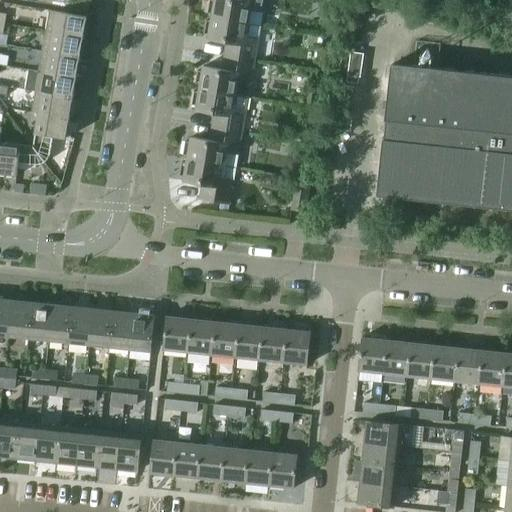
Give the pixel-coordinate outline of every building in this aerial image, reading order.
[(80,0),(68,0),(68,7),(89,10),(90,2),(80,0)] [(210,0),(208,12),(213,13),(212,17),(261,25),(265,0),(210,0)] [(50,10),(46,31),(84,37),(87,16),(50,10)] [(261,25),(212,17),(212,21),(207,20),(204,33),(209,34),(208,39),(226,42),(232,43),(229,56),(225,55),(225,56),(255,61),(261,25)] [(46,31),(43,51),(80,57),(84,37),(46,31)] [(43,51),(39,71),(77,77),(80,57),(43,51)] [(348,74),(360,76),(363,54),(352,53),(348,74)] [(201,84),(200,88),(249,96),(255,61),(225,56),(229,57),(227,70),(204,66),(203,71),(198,70),(196,84),(201,84)] [(388,120),(386,140),(384,139),(378,195),(511,208),(511,76),(392,64),(386,120),(388,120)] [(26,89),(36,91),(73,98),(77,77),(39,71),(30,69),(26,89)] [(0,93),(8,94),(9,85),(0,84),(0,93)] [(213,126),(212,127),(242,132),(249,96),(200,88),(199,92),(195,91),(192,105),(197,105),(196,110),(219,114),(217,127),(213,126)] [(32,112),(39,113),(70,118),(73,98),(36,91),(32,112)] [(340,129),(350,131),(353,108),(342,107),(340,129)] [(39,113),(34,145),(46,162),(47,161),(48,159),(49,157),(50,155),(51,154),(54,136),(66,138),(70,118),(39,113)] [(236,167),(242,132),(212,127),(217,128),(215,141),(209,140),(191,137),(191,141),(186,141),(184,154),(188,155),(188,159),(236,167)] [(304,139),(306,128),(299,127),(295,129),(293,137),(304,139)] [(1,142),(0,148),(0,173),(18,175),(19,163),(36,164),(38,164),(41,164),(42,164),(44,163),(46,162),(34,145),(1,142)] [(236,167),(188,159),(187,162),(182,162),(180,175),(185,176),(184,181),(202,184),(207,185),(205,198),(200,197),(200,199),(230,204),(236,167)] [(292,209),(306,211),(311,181),(297,178),(292,209)] [(0,334),(9,335),(13,300),(0,298),(0,334)] [(9,335),(29,338),(33,302),(13,300),(9,335)] [(29,338),(49,340),(53,304),(33,302),(29,338)] [(49,340),(70,342),(73,307),(53,304),(49,340)] [(70,342),(90,344),(94,309),(73,307),(70,342)] [(90,344),(110,346),(114,311),(94,309),(90,344)] [(110,346),(130,348),(134,313),(114,311),(110,346)] [(134,313),(130,348),(151,351),(155,315),(134,313)] [(163,349),(188,352),(191,319),(167,316),(163,349)] [(188,352),(212,354),(215,321),(191,319),(188,352)] [(212,354),(236,357),(239,324),(215,321),(212,354)] [(236,357),(260,359),(263,326),(239,324),(236,357)] [(260,359),(283,362),(287,329),(263,326),(260,359)] [(287,329),(283,362),(308,364),(312,332),(287,329)] [(359,370),(384,373),(387,340),(363,337),(359,370)] [(384,373),(407,375),(411,342),(387,340),(384,373)] [(407,375),(431,378),(435,345),(411,342),(407,375)] [(431,378),(455,380),(459,347),(435,345),(431,378)] [(455,380),(479,383),(483,350),(459,347),(455,380)] [(479,383),(503,386),(506,353),(483,350),(479,383)] [(503,386),(511,386),(511,353),(506,353),(503,386)] [(32,378),(45,379),(46,370),(33,368),(32,378)] [(5,369),(4,378),(17,379),(18,370),(5,369)] [(46,370),(45,379),(57,380),(58,371),(46,370)] [(73,382),(86,383),(87,374),(74,373),(73,382)] [(87,374),(86,383),(98,385),(99,376),(87,374)] [(114,386),(126,388),(127,379),(115,377),(114,386)] [(4,378),(3,387),(16,388),(17,379),(4,378)] [(127,379),(126,388),(139,389),(140,380),(127,379)] [(167,391),(184,393),(185,383),(168,381),(167,391)] [(185,383),(184,393),(199,395),(200,385),(185,383)] [(31,393),(43,394),(44,385),(32,384),(31,393)] [(44,385),(43,394),(56,395),(57,386),(44,385)] [(215,396),(231,398),(232,388),(216,386),(215,396)] [(71,397),(84,398),(85,389),(72,388),(71,397)] [(232,388),(231,398),(247,400),(248,390),(232,388)] [(85,389),(84,398),(96,400),(97,391),(85,389)] [(263,401),(279,403),(280,393),(264,391),(263,401)] [(112,401),(125,403),(126,394),(113,392),(112,401)] [(280,393),(279,403),(295,404),(296,395),(280,393)] [(126,394),(125,403),(137,404),(138,395),(126,394)] [(165,409),(182,411),(183,401),(167,399),(165,409)] [(183,401),(182,411),(197,412),(198,402),(183,401)] [(363,412),(379,414),(380,404),(364,402),(363,412)] [(214,414),(230,415),(231,406),(215,404),(214,414)] [(380,404),(379,414),(395,416),(396,406),(380,404)] [(231,406),(230,415),(245,417),(246,407),(231,406)] [(411,417),(427,419),(428,409),(412,407),(411,417)] [(261,419),(277,420),(278,410),(262,409),(261,419)] [(428,409),(427,419),(443,421),(444,411),(428,409)] [(278,410),(277,420),(293,422),(294,412),(278,410)] [(459,422),(475,424),(476,414),(460,412),(459,422)] [(476,414),(475,424),(491,426),(492,416),(476,414)] [(0,455),(16,457),(20,422),(0,419),(0,455)] [(368,421),(365,442),(401,446),(411,447),(413,425),(368,421)] [(16,457),(36,460),(40,424),(20,422),(16,457)] [(36,460),(57,462),(61,426),(40,424),(36,460)] [(57,462),(77,464),(81,428),(61,426),(57,462)] [(77,464),(97,466),(101,431),(81,428),(77,464)] [(454,439),(453,451),(462,452),(464,431),(446,429),(445,438),(454,439)] [(97,466),(118,468),(121,433),(101,431),(97,466)] [(121,433),(118,468),(139,470),(142,435),(121,433)] [(150,472),(175,475),(178,442),(154,439),(150,472)] [(471,440),(470,456),(479,457),(481,442),(471,440)] [(175,475),(199,477),(202,444),(178,442),(175,475)] [(365,442),(363,462),(399,466),(401,446),(365,442)] [(199,477),(223,480),(226,447),(202,444),(199,477)] [(223,480),(246,482),(250,450),(226,447),(223,480)] [(246,482),(270,485),(274,452),(250,450),(246,482)] [(462,452),(453,451),(452,463),(461,464),(462,452)] [(274,452),(270,485),(295,488),(298,455),(274,452)] [(479,457),(470,456),(468,472),(478,473),(479,457)] [(363,462),(361,482),(397,485),(399,466),(363,462)] [(450,479),(449,491),(458,492),(459,480),(450,479)] [(397,485),(361,482),(359,503),(394,507),(397,485)] [(466,488),(464,504),(474,505),(476,489),(466,488)] [(449,491),(439,490),(437,502),(448,503),(457,504),(458,492),(449,491)]
